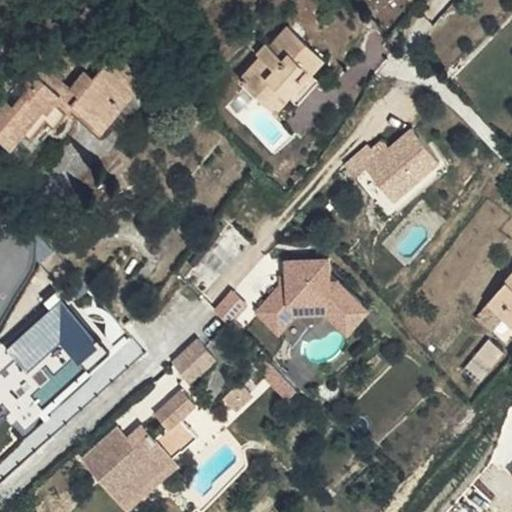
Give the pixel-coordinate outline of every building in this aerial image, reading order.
[(235,84),(260,107),(275,86),(292,98),(323,57),(288,28),(279,41),(266,34),(255,49),(268,59),(258,71),(250,65),(235,84)] [(135,62),(112,47),(91,76),(84,72),(65,101),(100,122),(131,80),(125,74),(135,62)] [(61,97),(27,77),(11,100),(18,105),(9,119),(0,114),(0,161),(6,164),(20,142),(29,146),(61,97)] [(276,120),(292,98),(275,86),(260,107),(276,120)] [(338,165),(374,213),(434,167),(408,132),(383,151),(372,160),(367,153),(362,147),(338,165)] [(372,160),(383,151),(378,145),(367,153),(372,160)] [(434,167),(375,213),(381,222),(441,176),(434,167)] [(358,330),(371,316),(334,280),(334,263),(292,264),(292,279),(292,287),(285,287),(270,302),(283,315),(292,305),(334,306),(352,323),(358,330)] [(511,263),(480,305),(500,321),(511,330),(511,263)] [(236,291),(217,309),(226,318),(230,322),(249,303),(236,291)] [(0,367),(14,352),(28,368),(57,339),(79,359),(89,368),(109,350),(99,340),(63,295),(6,345),(1,342),(0,343),(0,367)] [(350,338),(358,330),(352,323),(334,306),(292,305),(283,315),(270,302),(261,311),(283,333),(298,317),(329,317),(350,338)] [(500,321),(480,305),(464,327),(484,344),(500,321)] [(168,369),(186,386),(216,354),(197,337),(168,369)] [(25,370),(34,384),(14,396),(23,410),(81,373),(63,345),(25,370)] [(179,382),(159,402),(176,419),(180,416),(195,400),(179,382)] [(224,401),(239,417),(254,404),(239,388),(224,401)] [(176,419),(159,402),(153,408),(166,421),(154,432),(139,445),(127,434),(118,426),(84,459),(131,503),(201,436),(180,416),(176,419)] [(139,445),(154,432),(142,420),(127,434),(139,445)] [(315,511),(307,503),(300,511),(315,511)]
